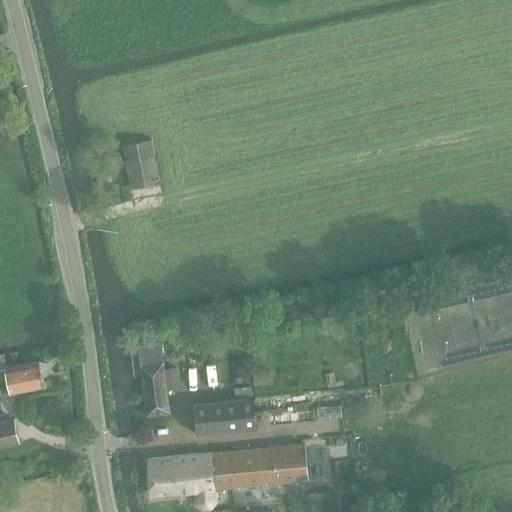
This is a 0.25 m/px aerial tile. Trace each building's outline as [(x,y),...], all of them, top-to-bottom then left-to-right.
[(129,188),(159,182),(151,139),(121,145),(129,188)] [(393,295),(366,301),(370,319),(397,313),(393,295)] [(166,389),(177,388),(175,367),(163,368),(160,342),(138,345),(146,415),(169,412),(166,389)] [(42,375),(46,372),(44,362),(39,361),(39,360),(5,366),(3,355),(0,355),(0,393),(43,385),(41,377),(42,376),(42,375)] [(232,362),(234,384),(251,383),(249,361),(232,362)] [(254,385),(272,384),(271,370),(253,372),(254,385)] [(335,383),(333,371),(324,372),(326,385),(335,383)] [(234,398),(193,403),(196,433),(255,427),(254,412),(252,396),(250,396),(249,386),(233,387),(234,398)] [(341,417),(340,405),(316,408),(317,419),(341,417)] [(0,444),(18,440),(13,417),(0,420),(0,444)] [(214,487),(307,478),(304,442),(147,458),(151,493),(176,491),(179,495),(187,494),(189,490),(193,489),(194,503),(202,508),(209,508),(215,502),(214,487)]
